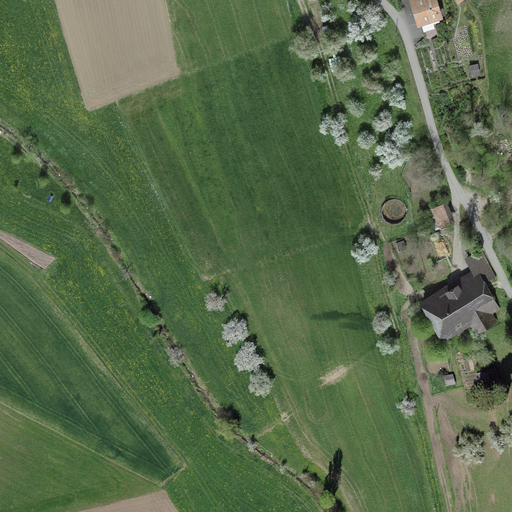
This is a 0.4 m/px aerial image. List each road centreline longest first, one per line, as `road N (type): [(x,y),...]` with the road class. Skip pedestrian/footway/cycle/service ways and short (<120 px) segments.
road 1 (unclassified): [(376,0),(408,39),(457,190),(511,305)]
road 2 (track): [(397,273),(300,0)]
